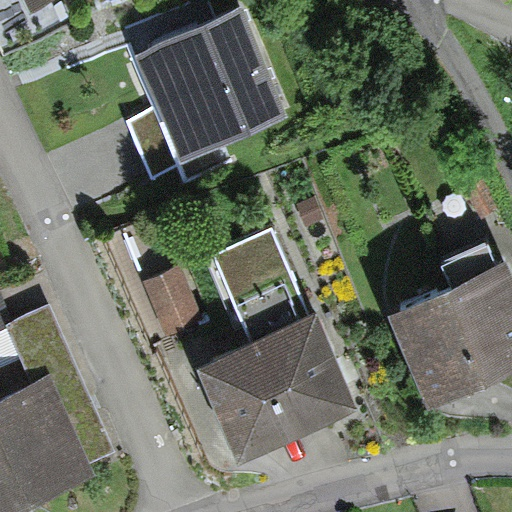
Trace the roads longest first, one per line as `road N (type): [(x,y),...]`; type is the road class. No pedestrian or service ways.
road 1 (residential): [(0,121),(184,511)]
road 2 (residential): [(254,511),(511,457)]
road 3 (residential): [(511,172),(423,0)]
